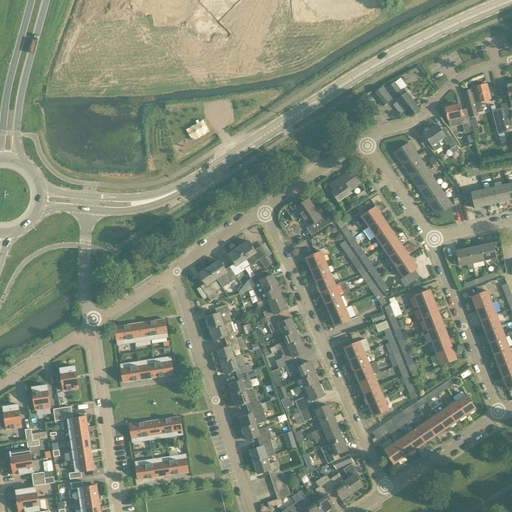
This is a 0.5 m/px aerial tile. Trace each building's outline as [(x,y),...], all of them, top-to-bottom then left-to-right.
[(134,0),(147,14),(137,24),(146,34),(141,39),(156,53),(161,49),(170,58),(180,48),(196,66),(229,32),(216,19),(221,13),(223,15),(237,0),(134,0)] [(394,82),(390,85),(386,88),(393,97),(401,91),(394,82)] [(466,105),(469,118),(478,116),(475,104),(490,100),(486,84),(474,88),(475,90),(463,93),(466,104),(466,105)] [(383,86),(375,92),(373,94),(382,106),(393,98),(383,86)] [(393,105),(400,114),(405,110),(410,118),(420,110),(419,109),(406,93),(397,100),(398,101),(393,105)] [(501,108),(504,118),(509,117),(506,103),(500,104),(501,108)] [(448,120),(463,117),(460,104),(445,108),(448,120)] [(504,118),(501,108),(496,110),(495,105),(491,106),(492,111),(491,111),(498,135),(501,144),(505,142),(503,134),(507,133),(503,118),(504,118)] [(423,134),(431,145),(434,150),(436,150),(441,147),(441,145),(438,141),(442,138),(449,149),(456,145),(448,132),(444,135),(437,124),(423,134)] [(403,165),(417,155),(409,142),(394,152),(403,165)] [(411,178),(426,168),(417,155),(403,165),(411,178)] [(467,178),(480,175),(479,171),(478,167),(483,165),(480,166),(469,168),(467,169),(466,169),(467,173),(466,173),(467,178)] [(411,178),(420,190),(434,180),(426,168),(411,178)] [(360,183),(351,170),(329,185),(333,191),(331,192),(338,202),(351,193),(349,191),(360,183)] [(428,202),(443,192),(434,180),(420,190),(428,202)] [(494,187),(498,203),(510,200),(506,184),(494,187)] [(483,189),(486,205),(498,203),(494,187),(483,189)] [(474,208),(486,205),(483,189),(471,192),(474,208)] [(358,205),(369,197),(365,190),(353,198),(358,205)] [(451,205),(448,200),(443,192),(428,202),(437,215),(451,205)] [(308,227),(311,225),(316,232),(334,220),(329,212),(321,217),(308,199),(295,208),(308,227)] [(361,216),(368,227),(382,217),(375,207),(361,216)] [(382,217),(368,227),(375,237),(389,227),(382,217)] [(346,225),(341,218),(335,222),(340,229),(346,225)] [(341,231),(348,241),(353,237),(346,227),(341,230),(341,231)] [(389,227),(375,237),(382,247),(396,237),(389,227)] [(353,237),(348,241),(355,251),(360,247),(353,237)] [(389,257),(403,248),(396,237),(382,247),(389,257)] [(238,248),(250,266),(259,260),(265,268),(270,265),(259,247),(255,250),(248,241),(238,248)] [(340,244),(347,254),(352,252),(344,241),(340,244)] [(481,245),(484,261),(496,258),(493,243),(481,245)] [(481,245),(469,248),(472,263),(484,261),(481,245)] [(360,247),(355,251),(361,261),(367,257),(360,247)] [(233,264),(229,267),(237,278),(236,276),(244,270),(243,268),(249,265),(250,266),(238,248),(227,255),(233,264)] [(396,267),(410,258),(403,248),(389,257),(396,267)] [(473,269),(472,263),(469,248),(456,251),(460,266),(468,264),(469,270),(473,269)] [(310,270),(326,263),(321,251),(305,258),(310,270)] [(347,254),(354,264),(359,262),(352,252),(347,254)] [(367,257),(361,261),(368,271),(374,268),(367,257)] [(419,277),(415,270),(417,268),(410,258),(396,267),(403,278),(400,280),(405,287),(419,277)] [(209,267),(217,279),(222,276),(227,284),(237,278),(229,267),(225,269),(219,260),(209,267)] [(354,264),(361,275),(366,273),(359,262),(354,264)] [(310,270),(315,281),(331,274),(326,263),(310,270)] [(215,281),(217,279),(209,267),(198,274),(204,284),(200,286),(211,302),(218,297),(215,292),(217,291),(217,290),(220,288),(215,281)] [(374,268),(368,271),(375,281),(381,278),(374,268)] [(501,269),(487,275),(488,279),(503,274),(501,269)] [(250,284),(255,295),(277,286),(272,275),(270,270),(248,279),(245,284),(246,286),(250,284)] [(367,283),(368,285),(373,283),(366,273),(361,275),(367,283)] [(331,274),(315,281),(320,292),(336,285),(331,274)] [(488,279),(487,275),(476,279),(477,284),(488,279)] [(381,278),(375,281),(383,292),(388,289),(381,278)] [(477,284),(476,279),(466,283),(467,288),(477,284)] [(336,285),(320,292),(325,304),(340,297),(341,297),(350,293),(345,281),(336,285)] [(511,295),(507,284),(501,286),(505,297),(511,295)] [(258,308),(269,303),(282,298),(277,286),(255,295),(258,301),(256,302),(258,308)] [(418,308),(434,301),(430,290),(414,296),(418,308)] [(471,297),(475,309),(492,302),(488,291),(471,297)] [(380,293),(374,296),(381,307),(387,303),(380,293)] [(325,304),(329,315),(345,308),(341,297),(340,297),(325,304)] [(384,307),(389,319),(394,317),(394,316),(401,314),(396,300),(395,301),(394,297),(389,299),(390,303),(389,305),(384,307)] [(267,322),(267,323),(279,318),(277,313),(287,309),(282,298),(269,303),(271,308),(262,312),(264,317),(261,319),(261,321),(262,324),(267,322)] [(418,308),(423,319),(439,313),(434,301),(418,308)] [(492,302),(475,309),(480,320),(497,314),(492,302)] [(210,329),(231,322),(229,316),(231,315),(228,305),(215,309),(216,314),(206,317),(210,329)] [(345,308),(329,315),(334,327),(350,320),(345,308)] [(382,312),(370,316),(373,322),(384,318),(382,312)] [(439,313),(423,319),(427,331),(443,324),(439,313)] [(484,332),(501,325),(497,314),(480,320),(484,332)] [(394,317),(389,319),(393,330),(399,328),(394,317)] [(279,318),(267,323),(271,333),(280,329),(283,335),(296,329),(291,318),(281,322),(279,318)] [(147,322),(150,340),(167,337),(164,319),(147,322)] [(383,330),(388,343),(394,340),(386,321),(375,325),(378,332),(383,330)] [(131,325),(134,343),(150,340),(147,322),(131,325)] [(231,322),(210,329),(214,341),(224,337),(226,342),(241,337),(241,336),(236,338),(231,322)] [(443,324),(427,331),(431,342),(447,336),(443,324)] [(117,345),(134,343),(131,325),(114,327),(117,345)] [(253,333),(251,325),(245,328),(247,335),(253,333)] [(484,332),(489,343),(505,337),(501,325),(484,332)] [(398,342),(404,340),(401,333),(399,328),(393,330),(398,342)] [(281,349),(287,346),(301,341),(296,329),(283,335),(285,341),(274,346),(277,351),(281,349)] [(408,330),(401,333),(404,340),(411,337),(408,330)] [(436,354),(452,347),(447,336),(431,342),(436,354)] [(221,362),(242,355),(234,357),(232,351),(239,349),(245,347),(241,337),(226,342),(227,347),(217,350),(221,362)] [(505,337),(489,343),(493,355),(510,348),(505,337)] [(394,340),(388,343),(393,354),(398,351),(394,340)] [(408,351),(404,340),(398,342),(402,353),(408,351)] [(279,369),(285,366),(298,361),(296,357),(306,352),(301,341),(287,346),(281,349),(283,355),(281,356),(282,358),(275,361),(278,369),(279,369)] [(344,348),(349,359),(364,353),(359,341),(344,348)] [(254,352),(260,349),(257,342),(251,345),(254,352)] [(456,359),(452,347),(436,354),(440,365),(456,359)] [(511,353),(510,348),(493,355),(498,366),(511,360),(511,353)] [(398,351),(393,354),(397,365),(403,363),(398,351)] [(408,351),(402,353),(407,365),(413,362),(408,351)] [(364,353),(349,359),(353,371),(369,364),(364,353)] [(245,366),(242,355),(221,362),(225,374),(235,371),(237,375),(252,370),(250,364),(245,366)] [(153,360),(156,378),(173,375),(170,357),(153,360)] [(137,362),(139,380),(156,378),(153,360),(137,362)] [(511,360),(498,366),(502,377),(511,373),(511,360)] [(298,361),(285,366),(290,376),(299,373),(301,378),(314,373),(316,372),(314,366),(312,367),(309,361),(300,365),(298,361)] [(123,383),(139,380),(137,362),(120,365),(123,383)] [(413,362),(407,365),(411,377),(417,375),(413,362)] [(403,363),(397,365),(402,377),(408,374),(403,363)] [(358,382),(374,375),(369,364),(353,371),(358,382)] [(74,366),(59,369),(63,391),(78,389),(74,366)] [(252,370),(237,375),(238,380),(227,383),(231,396),(245,391),(252,389),(249,378),(258,375),(256,369),(252,371),(252,370)] [(319,384),(314,373),(301,378),(304,384),(293,389),(295,394),(306,390),(319,384)] [(511,387),(511,373),(502,377),(507,389),(511,387)] [(402,377),(406,388),(412,386),(408,374),(402,377)] [(363,393),(379,387),(374,375),(358,382),(363,393)] [(454,377),(443,384),(446,388),(457,381),(454,377)] [(295,401),(298,408),(299,411),(316,404),(314,400),(324,396),(319,384),(306,390),(308,395),(295,401)] [(443,384),(433,391),(436,395),(446,388),(443,384)] [(50,408),(46,385),(31,388),(35,410),(50,408)] [(406,388),(398,391),(400,396),(409,393),(411,400),(417,397),(412,386),(406,388)] [(363,393),(368,405),(384,398),(379,387),(363,393)] [(245,391),(231,396),(235,408),(246,404),(247,409),(258,405),(255,395),(247,397),(245,391)] [(433,391),(423,398),(426,402),(436,395),(433,391)] [(455,401),(465,416),(475,408),(466,394),(455,401)] [(384,398),(368,405),(373,416),(389,410),(384,398)] [(426,402),(423,398),(413,405),(416,409),(426,402)] [(445,408),(455,422),(465,416),(455,401),(445,408)] [(431,409),(435,415),(445,429),(455,422),(445,408),(441,403),(431,409)] [(316,404),(299,411),(304,422),(317,416),(319,421),(333,416),(328,404),(318,408),(316,404)] [(5,423),(1,423),(2,430),(6,429),(6,430),(21,428),(17,405),(2,407),(5,423)] [(238,417),(242,429),(256,424),(266,421),(260,405),(258,405),(247,409),(249,413),(238,417)] [(413,405),(403,412),(406,416),(416,409),(413,405)] [(403,412),(393,419),(396,423),(406,416),(403,412)] [(71,413),(59,415),(60,421),(67,420),(69,431),(87,428),(85,417),(72,419),(71,413)] [(425,422),(434,436),(445,429),(435,415),(425,422)] [(311,432),(314,437),(338,427),(333,416),(319,421),(322,428),(311,432)] [(179,417),(162,419),(165,437),(182,435),(179,417)] [(165,437),(162,419),(146,422),(149,440),(165,437)] [(393,419),(382,425),(385,430),(396,423),(393,419)] [(132,443),(149,440),(146,422),(129,425),(132,443)] [(415,429),(424,443),(434,436),(425,422),(415,429)] [(257,437),(258,442),(269,438),(275,436),(274,432),(270,434),(268,427),(258,430),(256,424),(242,429),(246,441),(257,437)] [(385,430),(382,425),(372,432),(375,437),(385,430)] [(329,444),(343,439),(338,427),(314,437),(316,442),(327,438),(329,444)] [(70,441),(89,438),(87,428),(69,431),(70,441)] [(404,436),(414,450),(424,443),(415,429),(404,436)] [(46,432),(32,434),(33,441),(39,440),(47,439),(46,432)] [(394,443),(404,457),(414,450),(404,436),(394,443)] [(72,451),(90,448),(89,438),(70,441),(72,451)] [(253,462),(267,458),(275,455),(269,438),(258,442),(260,446),(249,450),(253,462)] [(329,444),(320,448),(327,464),(332,462),(340,459),(338,454),(347,450),(345,445),(347,444),(345,438),(343,439),(329,444)] [(291,449),(296,447),(293,439),(288,441),(291,449)] [(393,464),(404,457),(394,443),(384,450),(393,464)] [(68,452),(70,462),(92,459),(90,448),(72,451),(68,452)] [(11,464),(31,461),(29,449),(9,452),(11,464)] [(308,472),(313,470),(307,454),(302,456),(308,472)] [(185,455),(168,457),(171,475),(188,473),(185,455)] [(340,459),(332,462),(336,469),(338,466),(352,460),(349,455),(340,459)] [(171,475),(168,457),(152,460),(154,478),(171,475)] [(269,464),(267,458),(253,462),(257,474),(268,471),(270,476),(280,473),(276,462),(269,464)] [(92,459),(70,462),(74,462),(75,472),(68,474),(69,480),(81,478),(80,472),(93,470),(92,459)] [(138,480),(154,478),(152,460),(135,462),(138,480)] [(33,472),(31,461),(11,464),(13,475),(33,472)] [(344,481),(352,493),(363,486),(359,480),(361,479),(351,464),(344,470),(349,478),(344,481)] [(298,469),(299,474),(307,472),(306,466),(298,469)] [(280,473),(270,476),(271,481),(284,476),(282,472),(280,473)] [(344,481),(339,473),(333,477),(329,479),(326,475),(320,478),(332,494),(336,492),(342,500),(352,493),(344,481)] [(284,476),(271,481),(273,486),(286,482),(284,476)] [(54,477),(44,478),(33,480),(33,486),(55,483),(54,477)] [(315,501),(322,511),(324,511),(334,506),(328,497),(332,494),(320,478),(315,482),(318,487),(315,489),(320,497),(315,501)] [(79,499),(98,496),(96,486),(83,488),(82,482),(70,483),(71,489),(78,488),(79,499)] [(286,482),(273,486),(274,491),(287,486),(286,482)] [(276,495),(289,491),(287,486),(274,491),(276,495)] [(15,491),(17,502),(37,499),(35,487),(15,491)] [(276,495),(277,499),(280,498),(290,495),(289,491),(276,495)] [(322,511),(315,501),(310,504),(301,491),(291,497),(295,503),(301,511),(305,511),(307,511),(322,511)] [(79,499),(81,510),(99,507),(98,496),(79,499)] [(277,499),(267,502),(269,508),(282,503),(280,498),(277,499)] [(37,499),(17,502),(18,511),(28,511),(39,510),(37,499)] [(286,509),(281,511),(301,511),(295,503),(286,509)]
